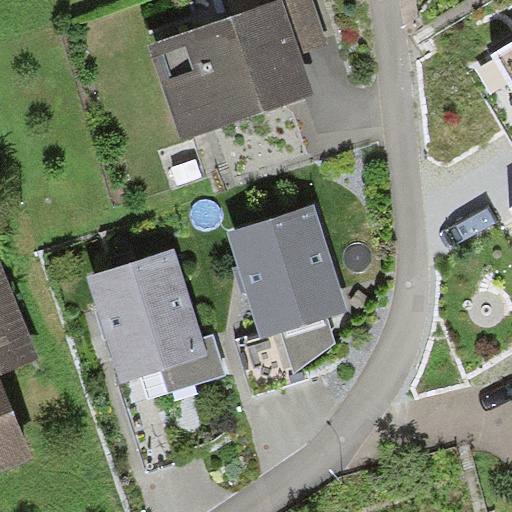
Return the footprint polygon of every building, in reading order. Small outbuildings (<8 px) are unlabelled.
[(156,55),(183,138),(303,99),(288,53),(321,42),(305,0),(225,0),(235,29),(156,55)] [(490,348),(511,336),(511,123),(421,170),(472,268),(453,278),(490,348)] [(363,297),(323,200),(250,229),(289,327),(363,297)] [(221,339),(186,242),(110,270),(145,367),(221,339)] [(0,369),(29,358),(0,282),(0,470),(22,462),(0,405),(0,369)]
